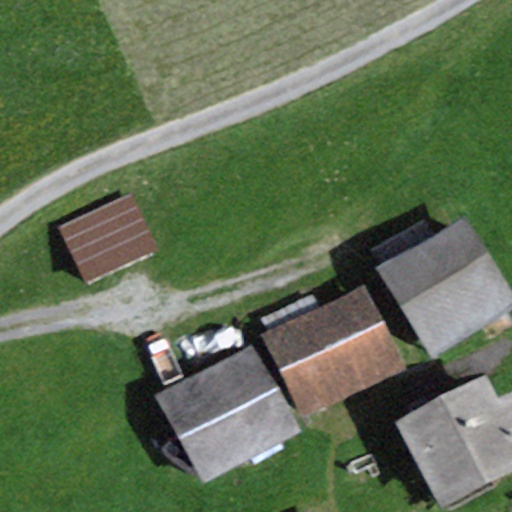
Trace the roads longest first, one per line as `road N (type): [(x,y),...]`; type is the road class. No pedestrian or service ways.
road 1 (track): [(0,223),(44,189),(283,92),(457,0)]
road 2 (track): [(369,246),(182,304),(52,316),(0,331)]
